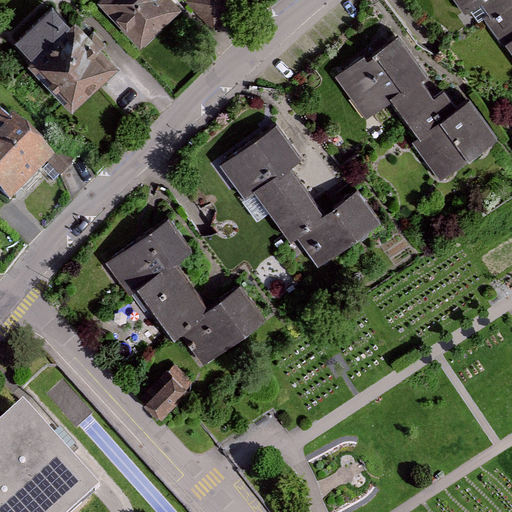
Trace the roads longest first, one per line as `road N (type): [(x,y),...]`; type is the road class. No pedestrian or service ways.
road 1 (residential): [(13,285),(314,0)]
road 2 (residential): [(227,511),(13,285)]
